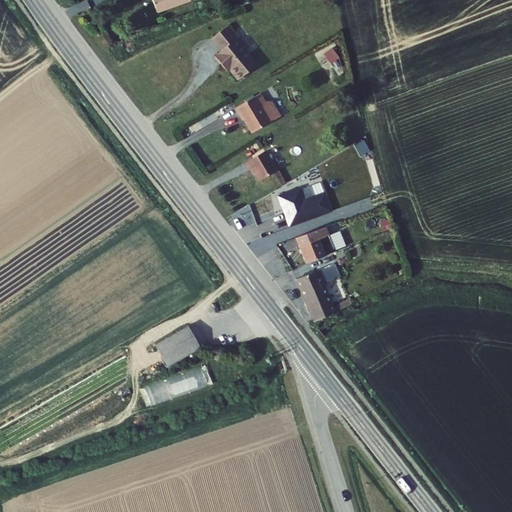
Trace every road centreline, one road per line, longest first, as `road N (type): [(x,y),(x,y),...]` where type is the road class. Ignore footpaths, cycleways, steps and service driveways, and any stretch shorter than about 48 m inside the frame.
road 1 (primary): [(33,0),(328,382)]
road 2 (primary): [(328,382),(430,511)]
road 3 (unclassified): [(328,382),(315,401),(347,511)]
